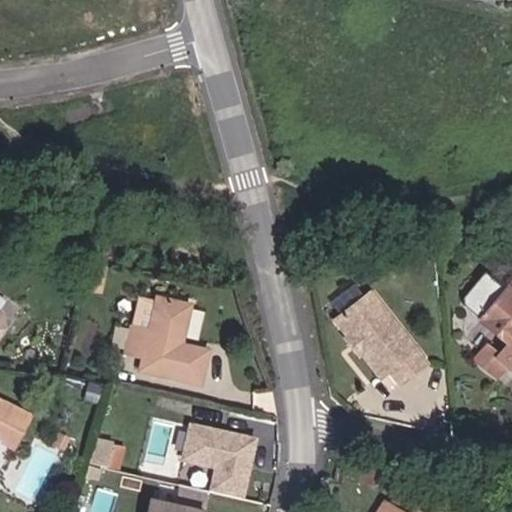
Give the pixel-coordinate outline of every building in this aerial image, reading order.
[(511,295),(506,291),(478,325),(506,347),(496,358),(507,368),(511,371),(511,295)] [(367,298),(332,327),(351,350),(357,351),(362,358),(358,360),(377,382),(385,376),(397,389),(424,368),(367,298)] [(188,308),(150,299),(144,330),(125,327),(118,358),(141,364),(137,376),(195,389),(202,356),(178,350),(188,308)] [(473,364),(495,382),(507,368),(496,358),(485,349),(473,364)] [(21,421),(0,410),(0,449),(5,452),(21,421)] [(144,440),(116,434),(109,468),(159,479),(171,424),(149,419),(144,440)] [(232,438),(171,424),(159,479),(188,485),(190,476),(204,479),(202,489),(209,490),(221,492),(232,438)] [(203,511),(209,490),(202,489),(204,479),(190,476),(188,485),(159,479),(152,511),(203,511)]
